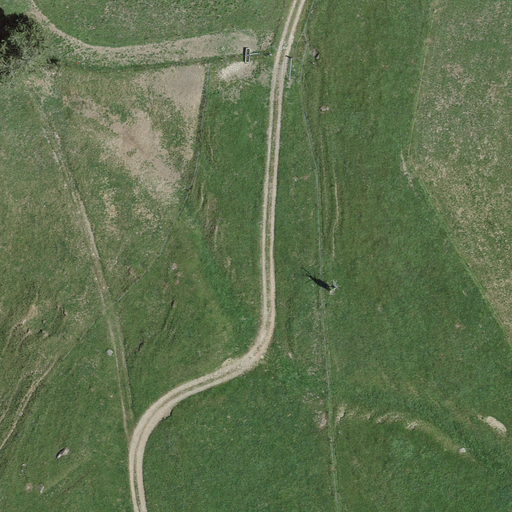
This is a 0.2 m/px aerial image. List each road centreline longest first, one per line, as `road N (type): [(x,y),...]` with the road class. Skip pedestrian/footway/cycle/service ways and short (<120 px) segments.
road 1 (track): [(134,470),(149,417),(230,372),(262,346),(270,326),(278,74),(300,0)]
road 2 (track): [(22,79),(90,268),(145,511)]
